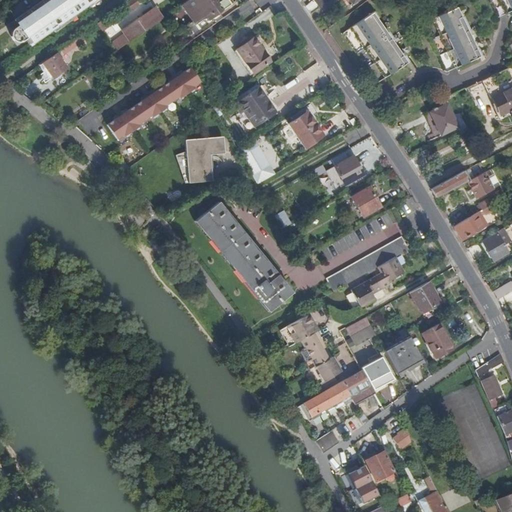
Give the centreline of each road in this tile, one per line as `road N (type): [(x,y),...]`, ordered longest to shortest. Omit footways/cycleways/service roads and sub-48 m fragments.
road 1 (tertiary): [(502,333),(380,129),(290,0)]
road 2 (residential): [(502,333),(320,463)]
